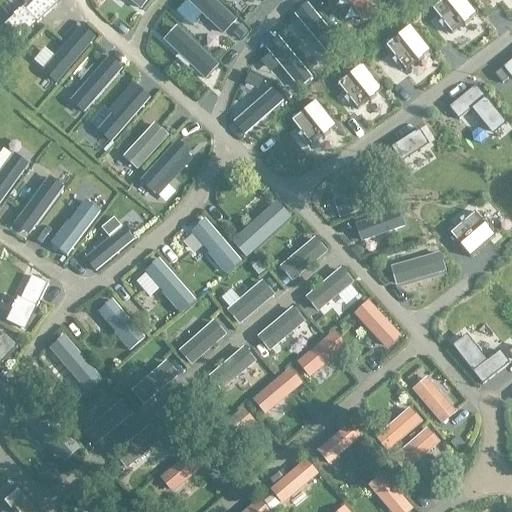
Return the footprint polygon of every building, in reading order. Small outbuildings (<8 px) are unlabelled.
[(15,18),(6,27),(19,41),(56,6),(50,0),(36,0),(24,11),(23,10),(20,13),(19,12),(14,17),(15,18)] [(102,0),(132,26),(143,13),(127,0),(102,0)] [(128,0),(141,10),(149,0),(128,0)] [(212,0),(189,0),(186,4),(202,18),(225,38),(238,23),(212,0)] [(245,0),(221,0),(247,23),(257,11),(245,0)] [(464,0),(441,0),(431,9),(451,34),(463,24),(464,26),(470,21),(470,20),(477,15),(464,0)] [(169,23),(159,34),(204,75),(215,64),(169,23)] [(410,27),(385,47),(405,72),(418,62),(419,64),(425,59),(424,58),(431,53),(410,27)] [(58,82),(91,43),(78,32),(45,70),(58,82)] [(287,41),(279,53),(319,82),(328,69),(287,41)] [(511,61),(503,69),(511,80),(511,61)] [(73,100),(85,112),(119,74),(106,62),(73,100)] [(361,65),(337,85),(357,110),(369,100),(370,102),(376,97),(383,91),(361,65)] [(508,79),(500,70),(495,74),(503,84),(508,79)] [(476,87),(449,108),(459,121),(471,111),(492,136),(507,125),(476,87)] [(133,93),(99,130),(112,142),(146,104),(133,93)] [(316,102),(291,122),(312,147),(324,137),(325,139),(331,134),(330,134),(337,128),(316,102)] [(155,127),(126,158),(138,169),(167,138),(155,127)] [(419,131),(378,157),(397,187),(410,178),(401,164),(429,146),(419,131)] [(155,193),(189,156),(176,144),(142,182),(155,193)] [(0,204),(26,168),(13,158),(0,174),(0,204)] [(48,181),(18,221),(32,232),(62,191),(48,181)] [(21,211),(29,195),(17,188),(0,221),(0,225),(4,227),(14,208),(21,211)] [(122,191),(112,197),(119,210),(130,204),(122,191)] [(70,225),(69,228),(66,229),(64,228),(50,246),(66,258),(98,215),(93,211),(93,209),(87,204),(83,204),(78,211),(78,213),(70,225)] [(238,241),(249,253),(286,220),(281,213),(283,212),(275,204),(267,211),(269,213),(238,241)] [(395,213),(358,227),(363,240),(400,227),(395,213)] [(450,234),(470,258),(495,237),(489,230),(490,228),(486,223),(485,225),(475,213),(450,234)] [(211,260),(222,273),(237,261),(205,224),(201,228),(198,228),(192,233),(192,237),(197,243),(199,243),(209,254),(212,255),(213,259),(211,260)] [(368,253),(411,235),(408,228),(365,247),(368,253)] [(85,260),(96,273),(132,241),(122,229),(85,260)] [(282,268),(293,281),(325,253),(315,241),(282,268)] [(394,278),(396,279),(397,285),(444,272),(439,255),(417,261),(418,262),(403,267),(401,265),(394,267),(392,272),(394,278)] [(154,283),(163,294),(167,295),(167,298),(165,300),(177,313),(191,300),(159,264),(155,268),(152,268),(146,273),(146,277),(151,283),(154,283)] [(308,299),(318,311),(351,284),(340,272),(308,299)] [(26,330),(48,285),(32,277),(20,301),(19,300),(17,304),(16,303),(12,310),(14,311),(9,322),(26,330)] [(240,324),(272,297),(262,284),(229,312),(240,324)] [(461,298),(449,302),(455,318),(467,314),(461,298)] [(108,306),(106,306),(100,311),(99,315),(105,321),(107,321),(116,333),(120,333),(120,337),(118,339),(129,352),(144,339),(113,302),(108,306)] [(386,347),(397,336),(369,306),(357,316),(386,347)] [(270,351),(302,323),(292,311),(259,338),(270,351)] [(181,352),(192,364),(224,337),(213,324),(181,352)] [(0,365),(18,348),(5,335),(0,339),(0,365)] [(483,386),(510,364),(500,352),(488,362),(467,335),(452,347),(483,386)] [(58,358),(85,389),(98,378),(65,339),(59,344),(58,343),(49,350),(57,359),(58,358)] [(312,367),(327,358),(321,349),(306,358),(312,367)] [(243,352),(210,380),(222,393),(254,365),(243,352)] [(131,372),(137,378),(153,363),(146,356),(131,372)] [(134,392),(144,405),(176,377),(166,365),(134,392)] [(256,401),(267,413),(299,386),(288,374),(256,401)] [(456,414),(427,380),(413,391),(442,425),(456,414)] [(162,418),(172,430),(205,403),(194,390),(162,418)] [(85,435),(95,447),(132,415),(128,411),(128,409),(123,403),(119,403),(113,408),(113,410),(85,435)] [(62,457),(74,446),(40,409),(34,415),(33,413),(25,420),(32,428),(34,427),(62,457)] [(410,410),(376,439),(388,453),(422,424),(410,410)] [(220,453),(252,425),(241,413),(209,440),(220,453)] [(81,429),(73,419),(66,425),(75,435),(81,429)] [(329,465),(361,438),(350,425),(318,452),(329,465)] [(127,468),(160,441),(149,429),(117,456),(127,468)] [(427,430),(394,460),(406,473),(439,444),(427,430)] [(163,479),(173,491),(205,464),(195,452),(163,479)] [(273,491),(283,503),(315,476),(305,464),(273,491)] [(391,511),(407,511),(410,510),(383,478),(371,488),(391,511)] [(83,500),(94,511),(117,511),(95,489),(83,500)] [(13,511),(36,511),(19,491),(5,502),(13,511)] [(150,503),(141,494),(134,501),(143,510),(150,503)] [(266,511),(258,503),(247,511),(266,511)]
